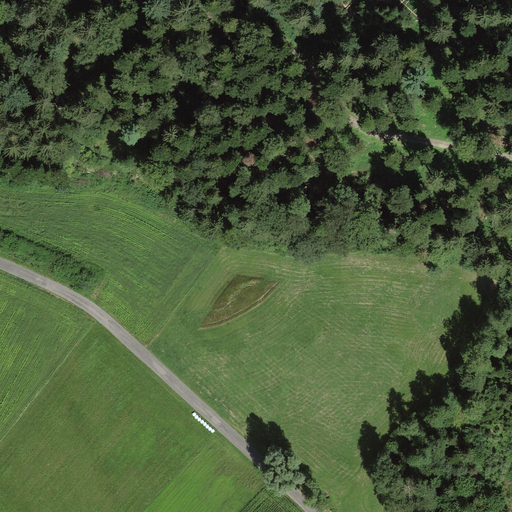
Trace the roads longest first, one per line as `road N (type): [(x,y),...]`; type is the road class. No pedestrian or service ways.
road 1 (unclassified): [(311,511),(94,310),(0,263)]
road 2 (track): [(182,0),(295,50),(331,101),(363,127),(511,159)]
